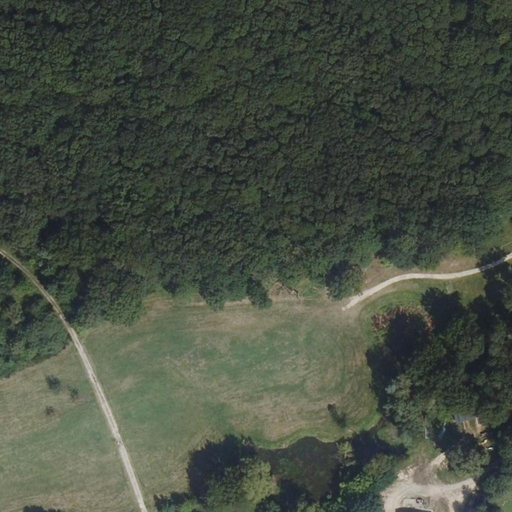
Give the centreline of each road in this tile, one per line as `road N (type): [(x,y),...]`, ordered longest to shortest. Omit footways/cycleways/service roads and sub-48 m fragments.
road 1 (track): [(36,281),(85,259),(227,277),(276,239),(382,205),(511,207)]
road 2 (track): [(339,309),(337,252),(392,98),(409,0)]
road 3 (track): [(0,253),(48,290),(143,511)]
road 4 (track): [(0,213),(60,0)]
